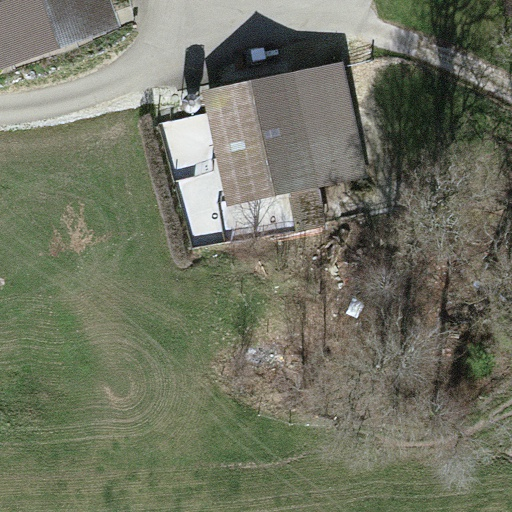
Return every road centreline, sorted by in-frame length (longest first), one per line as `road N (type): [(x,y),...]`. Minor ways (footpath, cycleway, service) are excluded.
road 1 (track): [(511,100),(363,14),(177,62)]
road 2 (track): [(0,104),(34,104),(177,62),(151,0)]
